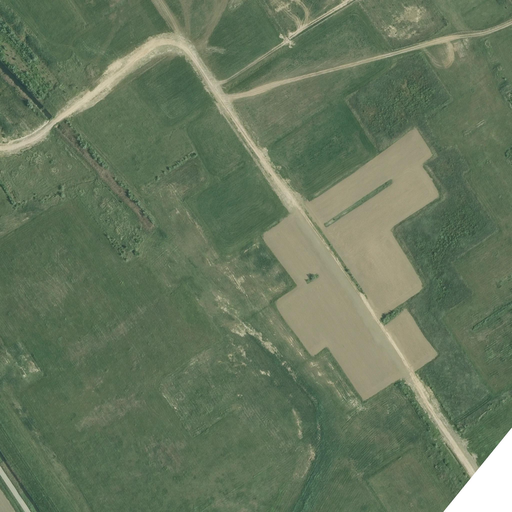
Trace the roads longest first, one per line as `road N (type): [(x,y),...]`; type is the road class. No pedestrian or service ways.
road 1 (track): [(152,0),(495,511)]
road 2 (track): [(0,152),(39,136),(108,75),(163,44),(186,51)]
